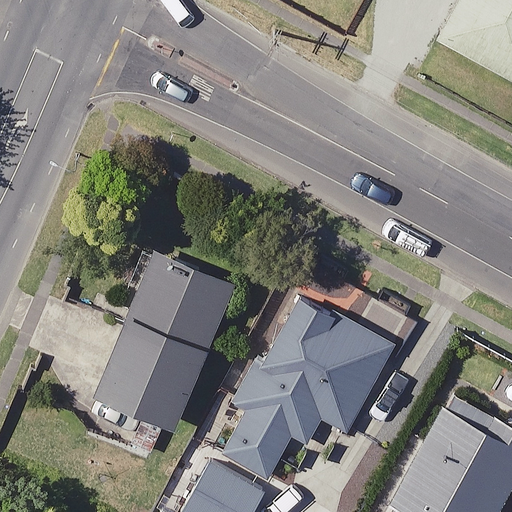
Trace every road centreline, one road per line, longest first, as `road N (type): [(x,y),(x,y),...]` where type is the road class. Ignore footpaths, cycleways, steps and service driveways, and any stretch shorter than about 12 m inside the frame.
road 1 (tertiary): [(511,241),(70,2)]
road 2 (secondary): [(0,171),(70,2)]
